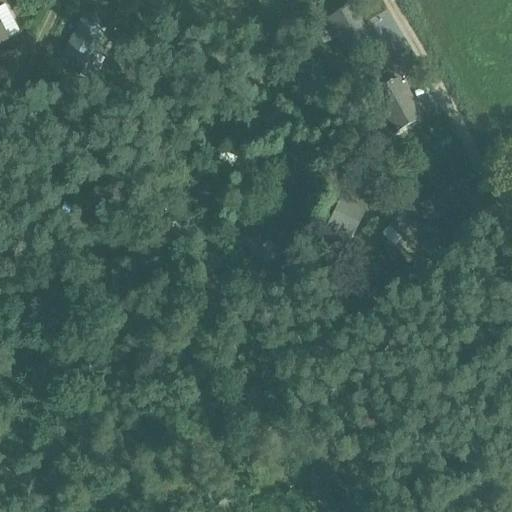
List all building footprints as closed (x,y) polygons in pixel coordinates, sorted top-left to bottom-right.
[(0,43),(9,39),(4,30),(15,24),(4,5),(0,7),(0,43)] [(351,6),(325,21),(348,62),(374,47),(351,6)] [(103,31),(82,20),(64,55),(86,66),(92,54),(103,31)] [(20,33),(15,24),(4,30),(9,39),(20,33)] [(86,66),(80,79),(92,84),(104,60),(92,54),(86,66)] [(397,80),(372,94),(394,135),(420,121),(397,80)] [(304,95),(316,104),(323,92),(311,84),(304,95)] [(273,142),(271,157),(294,162),(297,146),(273,142)] [(244,222),(241,236),(256,237),(290,255),(300,235),(295,232),(308,207),(279,190),(280,188),(275,186),(255,222),(244,222)] [(446,216),(453,206),(443,198),(435,209),(446,216)] [(341,199),(326,229),(350,242),(366,212),(341,199)] [(388,226),(412,250),(432,229),(414,211),(420,204),(414,199),(388,226)] [(203,247),(188,264),(208,299),(220,293),(209,276),(221,262),(203,247)] [(271,338),(257,360),(271,369),(285,347),(271,338)]
